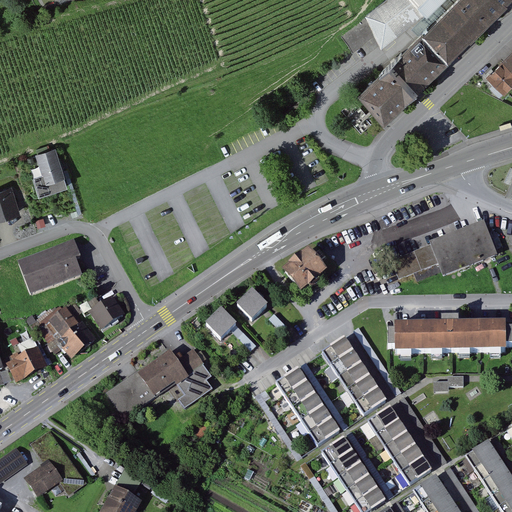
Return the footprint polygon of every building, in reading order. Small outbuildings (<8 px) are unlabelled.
[(344,36),(357,51),(380,34),(390,49),(434,14),(429,7),(436,0),(393,0),(373,16),(364,22),(344,36)] [(386,125),(509,0),(458,0),(359,94),(386,125)] [(511,53),(486,80),(503,96),(511,86),(511,53)] [(511,129),(510,124),(499,127),(499,129),(500,132),(511,129)] [(56,151),(34,156),(42,185),(63,179),(56,151)] [(10,189),(0,191),(0,221),(18,217),(10,189)] [(483,226),(429,248),(438,268),(444,282),(497,260),(483,226)] [(70,246),(17,265),(30,298),(82,279),(70,246)] [(438,268),(429,248),(391,264),(399,284),(438,268)] [(282,275),(300,296),(324,275),(306,254),(282,275)] [(253,295),(236,312),(252,328),(269,310),(253,295)] [(89,316),(100,334),(122,320),(112,302),(89,316)] [(38,324),(72,362),(93,344),(60,305),(38,324)] [(220,313),(203,330),(218,346),(236,328),(220,313)] [(274,316),(270,321),(283,332),(287,327),(274,316)] [(505,329),(391,331),(392,359),(506,357),(505,329)] [(322,357),(363,420),(386,406),(346,342),(322,357)] [(4,369),(14,389),(46,372),(36,353),(4,369)] [(170,355),(137,378),(153,402),(170,391),(187,379),(177,366),(170,355)] [(177,366),(187,379),(170,391),(185,413),(213,393),(207,383),(211,380),(193,355),(177,366)] [(275,387),(315,451),(339,436),(299,373),(275,387)] [(123,423),(153,402),(137,378),(106,399),(123,423)] [(370,424),(410,486),(432,472),(392,408),(370,424)] [(44,469),(23,483),(36,502),(57,487),(67,502),(88,487),(50,433),(29,447),(44,469)] [(320,458),(354,511),(375,511),(384,507),(344,443),(320,458)] [(466,458),(502,511),(511,511),(511,481),(489,444),(466,458)] [(0,462),(0,486),(28,469),(16,451),(0,462)] [(414,492),(427,511),(458,511),(437,478),(414,492)] [(114,492),(102,511),(135,511),(139,506),(114,492)]
